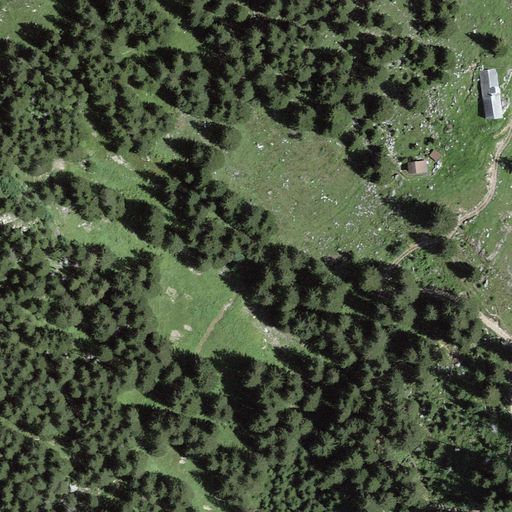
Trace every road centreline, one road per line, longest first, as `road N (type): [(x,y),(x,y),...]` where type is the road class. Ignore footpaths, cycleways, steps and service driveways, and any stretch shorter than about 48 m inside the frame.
road 1 (track): [(422,243),(402,255),(380,295),(419,290),(454,297),(511,344)]
road 2 (track): [(511,130),(485,204),(441,240),(422,243)]
